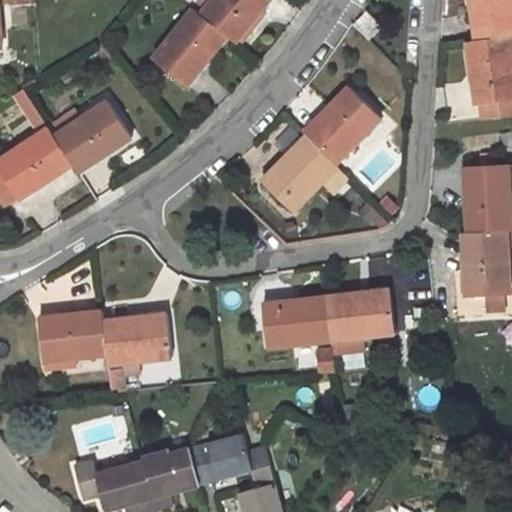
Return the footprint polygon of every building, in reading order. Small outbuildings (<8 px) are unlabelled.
[(0,2),(28,0),(0,0),(0,48),(2,49),(0,18),(0,2)] [(202,14),(213,0),(200,0),(194,8),(202,14)] [(261,3),(264,0),(213,0),(202,14),(228,35),(236,41),(264,6),(261,3)] [(511,34),(511,0),(471,0),(475,21),(478,20),(481,39),(511,35),(511,34)] [(199,70),(228,35),(202,14),(194,8),(154,58),(184,83),(196,68),(199,70)] [(370,39),(382,26),(367,12),(354,24),(370,39)] [(511,44),(511,35),(481,39),(477,39),(468,40),(475,85),(479,85),(481,103),(482,103),(511,99),(511,44)] [(187,85),(199,70),(196,68),(184,83),(187,85)] [(337,162),(381,116),(350,86),(319,119),(321,121),(308,134),(337,162)] [(39,110),(24,88),(15,94),(29,116),(39,110)] [(511,114),(511,99),(482,103),(484,118),(511,114)] [(63,118),(50,127),(73,162),(77,169),(93,158),(95,161),(133,136),(109,100),(83,118),(69,127),(63,118)] [(69,127),(83,118),(77,109),(63,118),(69,127)] [(50,127),(39,110),(29,116),(41,133),(50,127)] [(308,134),(321,121),(319,119),(305,132),(308,134)] [(35,188),(73,162),(50,127),(41,133),(0,160),(0,168),(18,196),(33,185),(35,188)] [(336,168),(339,165),(337,162),(308,134),(276,167),(279,169),(266,183),(293,210),(323,181),(336,168)] [(351,165),(343,157),(338,162),(346,170),(351,165)] [(79,172),(95,161),(93,158),(77,169),(79,172)] [(511,229),(508,165),(469,167),(470,186),(467,186),(469,231),(507,229),(511,229)] [(266,183),(279,169),(276,167),(263,180),(266,183)] [(18,196),(0,168),(0,193),(7,204),(18,196)] [(348,180),(336,168),(323,181),(335,192),(348,180)] [(20,199),(35,188),(33,185),(18,196),(20,199)] [(508,248),(507,229),(469,231),(468,231),(469,250),(465,250),(467,296),(488,295),(503,294),(510,294),(508,248)] [(396,332),(390,289),(345,294),(346,298),(327,300),(332,339),(339,338),(364,335),(396,332)] [(503,310),(503,294),(488,295),(489,310),(503,310)] [(332,339),(327,300),(327,296),(282,301),(282,305),(264,307),(268,346),(332,339)] [(105,320),(104,310),(58,315),(59,319),(40,321),(44,360),(75,357),(108,353),(105,320)] [(173,356),(168,317),(150,319),(150,315),(105,320),(108,353),(109,363),(114,363),(122,362),(140,360),(173,356)] [(365,350),(364,335),(339,338),(341,353),(365,350)] [(76,365),(75,357),(44,360),(45,369),(76,365)] [(141,373),(140,360),(122,362),(124,375),(141,373)] [(118,391),(114,363),(109,363),(112,392),(118,391)] [(355,417),(353,404),(344,405),(346,418),(355,417)] [(123,414),(122,406),(114,407),(115,416),(123,414)] [(243,433),(190,448),(200,484),(213,480),(252,469),(271,464),(266,446),(248,450),(243,433)] [(170,449),(144,457),(158,508),(174,504),(171,492),(200,484),(190,448),(171,453),(170,449)] [(145,511),(158,508),(144,457),(129,461),(130,464),(98,473),(95,460),(75,465),(84,498),(103,493),(107,509),(126,504),(133,502),(135,511),(145,511)] [(257,487),(240,492),(245,511),(283,511),(271,464),(252,469),(257,487)] [(135,511),(133,502),(126,504),(128,511),(135,511)]
